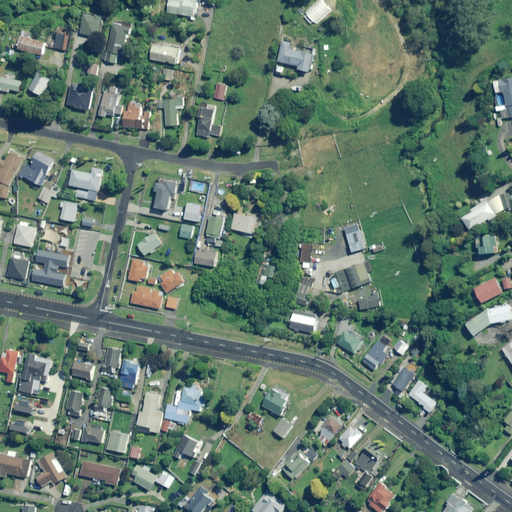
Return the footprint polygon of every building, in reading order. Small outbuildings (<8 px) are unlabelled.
[(199,0),(184,0),(185,1),(174,0),(169,0),(168,13),(197,17),(199,0)] [(96,14),(95,16),(87,14),(82,34),(101,38),(107,17),(104,16),(96,14)] [(134,29),(116,24),(111,42),(107,41),(102,60),(117,63),(120,54),(125,56),(127,47),(126,47),(128,38),(132,39),(134,29)] [(72,28),(66,27),(64,35),(59,34),(56,49),(68,51),(72,28)] [(43,56),(47,42),(34,39),(35,34),(24,31),(19,49),(43,56)] [(293,44),(283,41),(279,62),(300,67),(299,70),(311,72),(315,55),(302,52),(292,50),(293,44)] [(172,48),(172,45),(163,43),(163,46),(153,44),(150,60),(179,65),(181,49),(172,48)] [(98,76),(101,65),(96,64),(95,67),(91,66),(89,74),(98,76)] [(51,79),(39,72),(30,89),(45,98),(51,88),(47,86),(51,79)] [(2,77),(0,85),(0,87),(1,87),(0,90),(10,92),(10,90),(20,92),(22,82),(2,77)] [(511,117),(511,78),(496,82),(498,93),(506,92),(508,106),(509,106),(511,118),(511,117)] [(87,86),(73,84),(69,105),(76,106),(76,108),(90,111),(94,93),(86,91),(87,86)] [(227,86),(217,84),(214,98),(224,100),(227,86)] [(118,89),(111,87),(110,93),(105,92),(100,115),(107,117),(108,114),(115,116),(116,113),(122,115),(124,106),(114,104),(118,89)] [(160,109),(166,109),(166,126),(180,126),(179,109),(184,109),(184,99),(167,100),(159,100),(160,109)] [(137,104),(129,104),(129,112),(125,112),(125,128),(149,129),(150,110),(144,110),(144,108),(137,107),(137,104)] [(216,106),(209,105),(208,110),(200,108),(198,117),(201,118),(198,136),(210,138),(211,135),(220,136),(222,127),(213,125),(216,106)] [(0,197),(8,199),(11,187),(24,159),(9,152),(5,161),(3,160),(0,167),(0,168),(1,169),(0,171),(0,197)] [(55,163),(37,154),(33,162),(35,162),(30,173),(24,170),(21,175),(42,186),(55,163)] [(104,170),(93,168),(92,174),(73,171),(70,186),(78,188),(76,197),(98,201),(100,191),(104,170)] [(179,183),(168,181),(168,185),(159,183),(157,192),(160,192),(157,208),(170,211),(173,194),(177,194),(179,183)] [(294,193),(283,192),(280,210),(292,212),(293,204),(294,193)] [(511,206),(511,199),(507,192),(488,203),(487,200),(472,210),(473,212),(463,218),(470,231),(501,212),(501,213),(511,206)] [(79,205),(62,201),(61,207),(64,208),(61,219),(76,222),(79,205)] [(203,206),(189,204),(186,219),(200,222),(203,206)] [(247,213),(247,216),(236,213),(232,229),(244,232),(243,236),(254,239),(256,239),(261,216),(247,213)] [(159,218),(142,214),(140,222),(157,226),(159,218)] [(226,220),(211,217),(207,236),(222,239),(226,220)] [(94,220),(84,218),(83,225),(93,227),(94,220)] [(29,223),(20,221),(15,244),(33,248),(37,229),(28,227),(29,223)] [(194,227),(183,225),(181,237),(191,239),(194,227)] [(162,244),(155,233),(138,244),(146,256),(162,244)] [(497,253),(496,236),(477,237),(478,248),(482,248),(482,254),(497,253)] [(311,246),(301,245),(300,262),(310,263),(311,246)] [(68,268),(70,256),(39,250),(33,281),(64,287),(66,275),(58,274),(60,266),(68,268)] [(218,252),(205,250),(205,253),(198,252),(196,264),(216,267),(218,252)] [(21,256),(16,255),(15,258),(12,258),(8,276),(27,280),(31,261),(21,259),(21,256)] [(145,262),(133,260),(129,280),(140,282),(141,278),(147,279),(149,267),(144,266),(145,262)] [(352,289),(371,282),(368,273),(374,271),(370,261),(346,269),(336,273),(342,292),(352,289)] [(280,267),(260,264),(256,284),(267,285),(268,277),(278,279),(280,267)] [(176,275),(172,270),(161,277),(164,282),(162,284),(168,293),(185,282),(179,273),(176,275)] [(312,280),(300,277),(292,302),(304,306),(312,280)] [(504,293),(496,279),(476,289),(483,304),(504,293)] [(162,291),(139,286),(138,292),(134,291),(132,303),(161,309),(163,297),(160,296),(162,291)] [(379,306),(377,296),(358,300),(360,310),(379,306)] [(179,299),(169,297),(167,307),(177,309),(179,299)] [(488,311),(493,324),(502,322),(511,319),(511,310),(511,306),(488,311)] [(493,324),(488,311),(468,324),(476,336),(493,324)] [(318,319),(294,314),(291,328),(315,333),(318,319)] [(363,342),(346,332),(339,342),(343,345),(339,351),(343,354),(347,349),(355,354),(363,342)] [(410,346),(401,340),(395,349),(404,355),(410,346)] [(388,347),(379,341),(364,362),(375,371),(382,362),(379,359),(388,347)] [(91,345),(81,343),(80,349),(90,351),(91,345)] [(511,343),(503,350),(511,362),(511,343)] [(104,371),(115,373),(116,368),(118,369),(122,350),(109,348),(104,371)] [(421,351),(416,348),(412,353),(417,356),(421,351)] [(20,355),(20,352),(9,350),(8,354),(4,353),(0,370),(0,371),(10,374),(9,382),(14,383),(18,363),(20,364),(22,356),(20,355)] [(20,377),(23,378),(20,391),(39,395),(42,381),(48,382),(53,361),(37,357),(37,356),(30,354),(25,372),(21,371),(20,377)] [(74,376),(87,378),(86,380),(92,381),(93,376),(95,366),(85,364),(86,361),(81,360),(81,363),(76,363),(74,376)] [(141,363),(126,360),(121,386),(136,389),(141,363)] [(416,375),(407,368),(394,384),(403,392),(416,375)] [(68,380),(58,377),(55,389),(50,387),(47,402),(57,404),(60,391),(65,392),(68,380)] [(428,386),(420,381),(410,395),(425,406),(424,408),(430,413),(437,403),(423,393),(428,386)] [(281,389),(275,385),(264,406),(282,416),(290,401),(288,400),(291,395),(281,390),(281,389)] [(203,396),(204,389),(193,387),(192,389),(187,387),(183,401),(182,400),(180,408),(169,405),(166,418),(179,422),(179,423),(184,425),(185,423),(189,423),(192,409),(202,412),(203,406),(206,406),(208,397),(203,396)] [(114,390),(100,388),(96,410),(102,411),(101,415),(109,416),(114,390)] [(84,393),(72,391),(71,400),(69,399),(67,409),(70,409),(70,415),(81,416),(84,393)] [(24,394),(17,392),(14,403),(21,404),(24,394)] [(131,394),(119,392),(118,400),(130,402),(131,394)] [(161,395),(148,393),(144,413),(141,412),(137,430),(151,433),(151,432),(160,433),(165,406),(160,405),(161,395)] [(57,406),(45,404),(44,410),(56,412),(57,406)] [(253,411),(248,419),(259,425),(263,418),(253,411)] [(325,427),(336,435),(343,426),(332,417),(325,427)] [(294,425),(284,418),(275,431),(284,438),(294,425)] [(170,422),(165,420),(161,430),(167,432),(170,422)] [(86,427),(83,442),(88,443),(89,441),(104,444),(106,430),(86,427)] [(336,435),(325,427),(321,431),(322,432),(317,439),(327,447),(336,435)] [(356,430),(352,427),(340,439),(344,443),(342,445),(346,448),(348,446),(351,449),(364,435),(357,429),(356,430)] [(82,431),(71,428),(68,438),(79,441),(82,431)] [(129,435),(112,431),(108,449),(125,453),(129,435)] [(201,443),(185,435),(175,456),(180,459),(183,452),(194,457),(201,443)] [(382,467),(380,465),(388,454),(382,450),(372,443),(370,442),(364,450),(366,451),(357,464),(376,477),(379,474),(380,472),(379,471),(382,467)] [(141,448),(133,447),(131,457),(139,459),(141,448)] [(302,450),(300,449),(290,459),(292,460),(283,469),(294,479),(302,471),(313,461),(302,450)] [(16,452),(9,451),(8,456),(0,453),(0,476),(7,478),(8,474),(27,478),(31,460),(15,457),(16,452)] [(68,477),(53,453),(38,462),(45,474),(38,478),(43,487),(52,482),(55,486),(68,477)] [(356,468),(346,460),(334,475),(339,480),(344,474),(348,478),(356,468)] [(202,463),(197,461),(190,472),(195,475),(202,463)] [(122,470),(84,462),(81,476),(107,481),(107,484),(118,486),(122,470)] [(143,469),(138,466),(133,474),(138,477),(135,482),(152,491),(157,482),(166,486),(172,475),(165,471),(161,478),(150,472),(151,469),(145,465),(143,469)] [(389,488),(381,483),(367,503),(379,511),(384,511),(396,495),(388,490),(389,488)] [(210,492),(203,486),(192,500),(193,501),(187,508),(192,511),(210,511),(216,504),(213,502),(214,500),(207,495),(210,492)] [(281,511),(287,505),(267,491),(252,511),(281,511)] [(468,503),(454,493),(448,502),(449,503),(447,506),(449,507),(444,511),(473,511),(474,511),(466,505),(468,503)]
